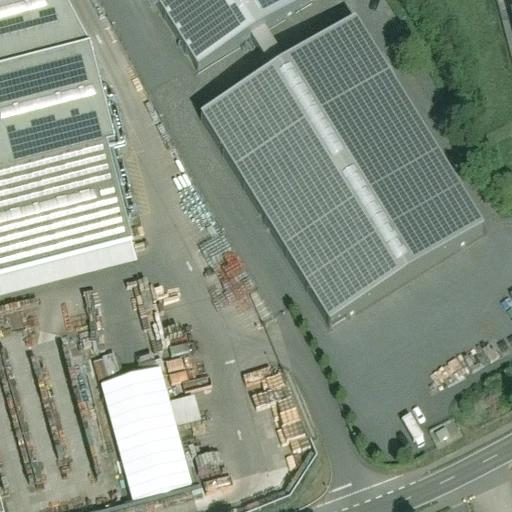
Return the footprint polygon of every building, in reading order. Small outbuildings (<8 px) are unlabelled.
[(0,0),(0,284),(131,253),(105,154),(113,152),(88,54),(60,0),(0,0)] [(148,0),(194,75),(317,0),(148,0)] [(311,297),(330,328),(481,234),(456,194),(353,27),(269,79),(201,120),(311,297)] [(491,346),(469,353),(474,368),(496,361),(491,346)] [(159,371),(98,385),(121,481),(111,484),(116,507),(190,489),(175,428),(198,422),(192,398),(166,404),(159,371)] [(275,432),(279,446),(259,451),(261,460),(298,451),(292,428),(275,432)]
